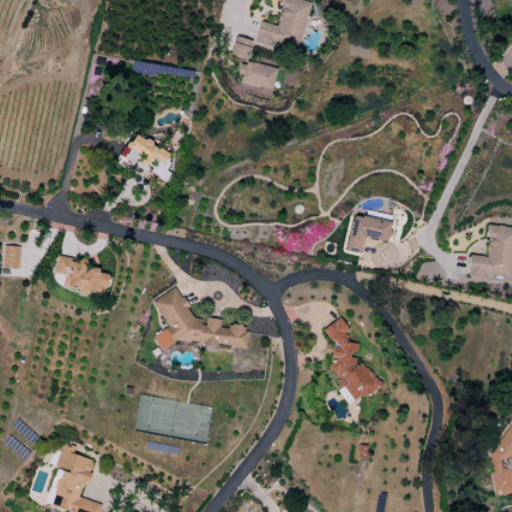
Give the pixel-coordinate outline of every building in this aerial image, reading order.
[(309,2),(300,0),(281,0),(275,26),(259,22),(254,41),(297,52),(309,2)] [(245,59),(250,41),(235,36),(230,54),(245,59)] [(271,90),(275,69),(240,61),(236,82),(271,90)] [(116,163),(128,170),(135,157),(153,166),(149,173),(163,180),(171,164),(164,160),(168,153),(132,133),(116,163)] [(390,222),(352,215),(345,251),(360,254),(363,237),(386,242),(390,222)] [(509,277),(511,259),(511,258),(511,228),(486,225),(485,236),(488,237),(486,257),(469,255),(467,277),(484,279),(485,274),(509,277)] [(19,247),(2,246),(1,268),(18,269),(19,247)] [(53,274),(63,275),(61,287),(103,295),(107,275),(98,273),(99,270),(84,267),(85,262),(56,257),(53,274)] [(245,348),(246,334),(241,326),(231,325),(225,329),(219,328),(219,320),(212,319),(200,326),(201,319),(192,319),(187,310),(187,309),(175,287),(151,301),(166,328),(152,337),(160,351),(177,341),(202,343),(204,346),(214,347),(217,345),(245,348)] [(350,407),(379,384),(361,362),(357,365),(349,355),(356,349),(343,334),(348,330),(338,317),(322,331),(334,346),(328,351),(335,360),(327,367),(338,380),(332,384),(350,407)] [(511,495),(511,460),(511,459),(511,419),(489,455),(489,473),(491,471),(491,490),(498,495),(511,495)]
